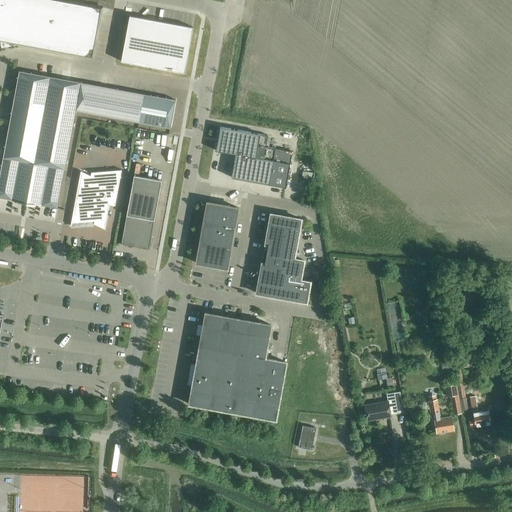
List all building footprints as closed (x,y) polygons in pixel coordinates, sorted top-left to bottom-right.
[(0,0),(0,40),(91,56),(100,7),(58,0),(0,0)] [(128,16),(120,61),(183,72),(193,27),(128,16)] [(0,171),(0,197),(11,200),(10,206),(40,211),(41,205),(57,208),(64,170),(66,158),(75,110),(80,82),(19,70),(15,91),(14,95),(13,99),(10,119),(9,124),(4,149),(3,154),(3,158),(0,171)] [(362,74),(352,125),(373,129),(375,119),(447,132),(449,122),(427,118),(433,88),(362,74)] [(80,82),(75,110),(82,112),(170,128),(175,99),(156,96),(80,82)] [(220,126),(215,150),(235,154),(231,177),(285,187),(292,151),(266,146),(268,135),(220,126)] [(89,173),(89,175),(80,171),(70,225),(71,225),(71,222),(94,221),(93,223),(104,228),(113,183),(114,171),(89,173)] [(121,244),(148,249),(161,180),(133,175),(121,244)] [(196,263),(227,269),(238,207),(207,202),(196,263)] [(303,260),(294,258),(301,219),(270,213),(265,244),(267,244),(267,249),(264,248),(262,258),(265,258),(264,263),(261,262),(256,293),(306,302),(310,281),(300,280),(303,260)] [(269,324),(262,323),(205,313),(188,404),(273,419),(284,362),(262,358),(269,324)] [(453,365),(461,410),(468,409),(459,364),(453,365)] [(461,410),(453,365),(452,365),(456,383),(444,385),(446,396),(450,395),(453,414),(461,412),(461,410)] [(397,412),(403,411),(400,391),(386,393),(387,400),(364,404),(367,421),(390,417),(388,406),(396,404),(397,412)] [(489,409),(479,411),(476,395),(470,396),(471,400),(475,418),(468,419),(469,427),(476,425),(476,426),(492,423),(489,409)] [(452,416),(442,418),(437,399),(429,401),(433,419),(436,418),(439,433),(455,429),(452,416)] [(302,424),(297,446),(311,449),(315,427),(302,424)]
